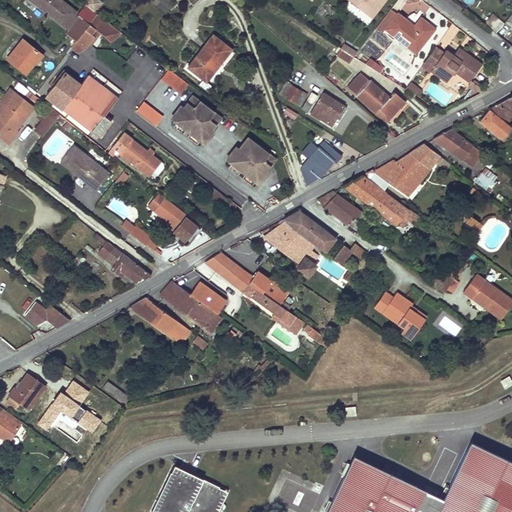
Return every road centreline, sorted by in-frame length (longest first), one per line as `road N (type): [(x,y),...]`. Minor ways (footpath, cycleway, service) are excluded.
road 1 (residential): [(0,364),(511,84)]
road 2 (unknown): [(214,0),(235,18),(301,199),(442,297)]
road 3 (unknown): [(165,273),(32,178),(18,159),(38,137)]
road 4 (track): [(407,424),(428,402),(472,392),(511,367)]
